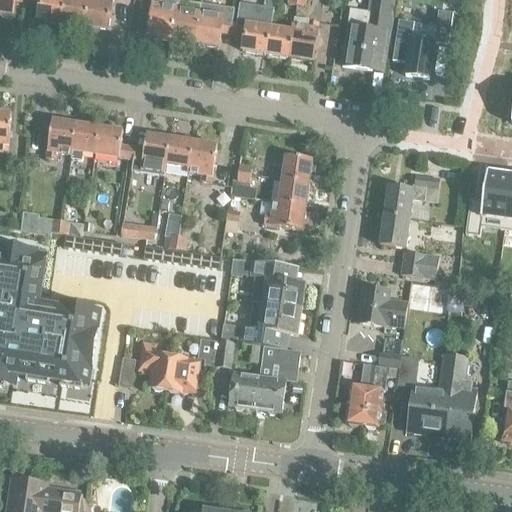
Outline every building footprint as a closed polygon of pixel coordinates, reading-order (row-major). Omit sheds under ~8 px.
[(0,0),(0,15),(1,16),(2,18),(9,18),(11,17),(15,18),(17,3),(26,5),(26,0),(0,0)] [(38,21),(61,25),(65,0),(31,0),(31,5),(40,7),(38,21)] [(65,0),(61,25),(85,28),(88,0),(65,0)] [(88,0),(85,28),(86,28),(86,34),(97,35),(99,31),(109,32),(113,0),(88,0)] [(154,0),(148,38),(172,42),(178,2),(167,0),(163,0),(163,1),(158,0),(154,0)] [(306,0),(298,0),(297,8),(306,9),(306,0)] [(349,27),(342,68),(371,72),(385,74),(396,0),(370,0),(369,14),(351,11),(349,27)] [(202,5),(178,2),(172,42),(196,45),(202,5)] [(231,36),(233,23),(234,10),(202,5),(196,45),(219,49),(221,35),(231,36)] [(437,29),(435,44),(435,45),(449,47),(451,36),(454,16),(448,15),(440,14),(439,14),(437,29)] [(295,20),(293,33),(289,60),(314,63),(319,25),(310,24),(311,22),(295,20)] [(399,23),(393,63),(408,65),(406,77),(429,81),(435,45),(435,44),(413,40),(415,26),(415,25),(399,23)] [(237,24),(236,37),(245,38),(243,53),(266,56),(270,29),(237,24)] [(266,56),(289,60),(293,33),(270,29),(266,56)] [(12,115),(0,114),(0,152),(9,154),(12,115)] [(62,156),(72,157),(77,125),(53,121),(47,160),(61,162),(62,156)] [(101,129),(77,125),(72,157),(71,161),(82,162),(84,154),(97,156),(101,129)] [(123,132),(101,129),(97,156),(129,161),(131,148),(121,147),(123,132)] [(164,179),(166,166),(170,139),(147,136),(145,150),(133,148),(131,161),(136,162),(134,174),(164,179)] [(193,143),(170,139),(166,166),(189,170),(193,143)] [(218,147),(193,143),(189,170),(188,175),(203,177),(202,184),(212,185),(218,147)] [(286,158),(283,181),(310,185),(313,162),(286,158)] [(253,168),(240,166),(239,175),(251,177),(253,168)] [(239,175),(237,183),(250,185),(251,177),(239,175)] [(505,232),(511,181),(511,177),(489,175),(485,204),(471,202),(466,237),(481,239),(482,229),(505,232)] [(389,189),(384,218),(410,222),(413,201),(437,205),(441,181),(416,178),(414,192),(389,189)] [(283,181),(279,204),(306,208),(310,185),(283,181)] [(162,201),(160,211),(168,212),(169,203),(162,201)] [(306,208),(279,204),(274,203),(272,217),(266,216),(264,227),(303,232),(306,208)] [(226,223),(239,225),(241,214),(228,213),(226,223)] [(23,214),(21,233),(52,238),(52,236),(61,237),(63,224),(39,220),(39,217),(23,214)] [(153,215),(151,230),(156,230),(156,231),(157,231),(159,216),(153,215)] [(169,216),(165,239),(169,240),(170,238),(179,239),(182,218),(169,216)] [(406,251),(410,222),(384,218),(380,247),(406,251)] [(63,224),(61,237),(69,238),(69,239),(76,240),(83,241),(85,227),(71,225),(63,224)] [(156,231),(156,230),(123,226),(121,239),(155,243),(156,231)] [(169,240),(168,251),(177,252),(179,239),(170,238),(169,240)] [(67,240),(65,251),(75,252),(76,240),(69,239),(67,239),(67,240)] [(177,252),(187,253),(188,241),(179,239),(177,252)] [(76,240),(75,252),(84,253),(86,241),(83,241),(76,240)] [(86,241),(84,253),(94,255),(96,243),(86,241)] [(96,243),(94,255),(104,256),(105,244),(96,243)] [(105,244),(104,256),(113,257),(115,245),(105,244)] [(115,245),(113,257),(123,259),(123,257),(124,247),(115,245)] [(0,384),(15,387),(15,378),(90,390),(103,311),(65,304),(65,308),(42,304),(50,256),(0,246),(0,384)] [(144,261),(144,262),(153,263),(155,251),(146,250),(145,250),(144,260),(144,261)] [(155,251),(153,263),(163,264),(165,252),(155,251)] [(165,252),(163,264),(173,266),(174,254),(165,252)] [(174,254),(173,266),(182,267),(184,255),(174,254)] [(405,254),(402,277),(437,282),(440,259),(405,254)] [(184,255),(182,267),(192,268),(194,256),(184,255)] [(194,256),(192,268),(202,270),(203,258),(194,256)] [(203,258),(202,270),(211,271),(213,259),(203,258)] [(213,259),(211,271),(221,272),(223,260),(213,259)] [(268,281),(264,307),(302,313),(306,286),(296,285),(299,269),(253,264),(251,279),(268,281)] [(487,288),(488,280),(489,275),(462,272),(461,276),(460,284),(487,288)] [(446,290),(415,286),(412,311),(443,315),(446,290)] [(503,306),(511,306),(511,286),(505,286),(503,306)] [(364,290),(359,325),(404,332),(408,308),(388,305),(390,294),(364,290)] [(302,313),(264,307),(254,305),(250,330),(244,329),(244,330),(224,327),(221,344),(234,347),(241,347),(241,345),(271,350),(273,334),(298,338),(302,313)] [(206,362),(205,368),(216,370),(216,369),(220,344),(208,343),(206,362)] [(221,344),(220,344),(216,369),(231,371),(234,347),(221,344)] [(143,345),(139,373),(151,375),(149,390),(151,390),(153,393),(161,394),(164,392),(166,392),(171,358),(155,355),(157,347),(143,345)] [(264,350),(260,379),(256,412),(282,416),(286,383),(272,381),(274,369),(299,373),(301,355),(264,350)] [(401,358),(381,355),(380,367),(399,370),(401,358)] [(445,357),(440,393),(435,434),(448,436),(448,438),(471,442),(478,392),(471,391),(472,384),(465,383),(468,360),(445,357)] [(171,358),(166,392),(168,393),(170,396),(177,397),(181,395),(183,395),(184,394),(196,396),(199,377),(202,363),(201,363),(171,358)] [(135,363),(123,360),(119,388),(131,390),(135,363)] [(370,409),(376,368),(365,367),(361,389),(351,388),(346,425),(363,427),(365,408),(370,409)] [(363,427),(366,428),(368,431),(373,431),(376,429),(379,429),(379,425),(383,425),(386,423),(387,414),(384,412),(381,411),(383,393),(385,393),(387,379),(398,381),(399,372),(388,370),(376,368),(370,409),(365,408),(363,427)] [(230,409),(256,412),(260,379),(235,376),(230,409)] [(511,384),(509,384),(504,422),(505,422),(502,443),(511,444),(511,384)] [(303,396),(304,389),(294,387),(293,395),(303,396)] [(432,434),(435,434),(440,393),(414,389),(408,433),(432,436),(432,434)] [(7,511),(84,511),(83,498),(81,497),(81,495),(47,490),(48,486),(12,481),(7,511)]
